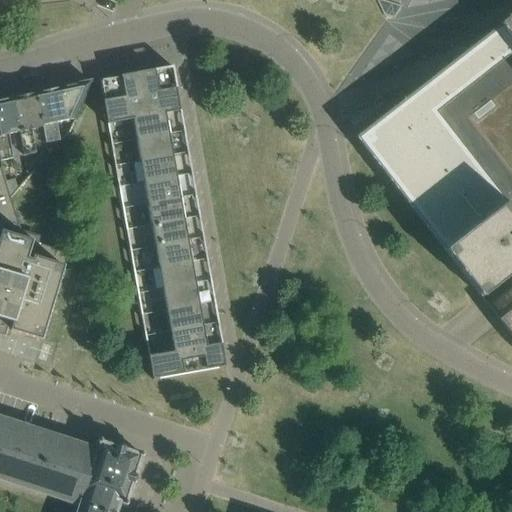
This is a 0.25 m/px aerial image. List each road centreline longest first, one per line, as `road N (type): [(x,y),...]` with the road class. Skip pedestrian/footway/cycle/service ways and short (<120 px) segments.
road 1 (unclassified): [(511,388),(440,351),(384,302),(348,236),(325,115),(287,54),(217,18),(121,31)]
road 2 (unclassified): [(0,69),(121,31)]
